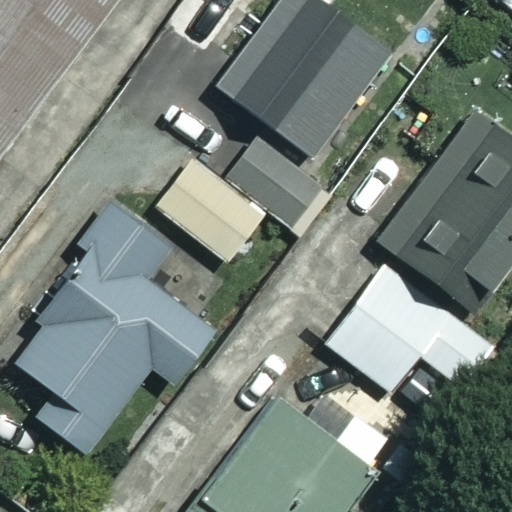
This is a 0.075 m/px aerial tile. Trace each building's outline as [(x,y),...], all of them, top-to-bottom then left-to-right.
[(0,0),(0,143),(110,0),(0,0)] [(375,56),(302,0),(269,0),(204,85),(298,157),(375,56)] [(511,243),(511,150),(465,114),(368,242),(460,311),(511,243)] [(318,182),(250,133),(217,179),(286,228),(318,182)] [(256,213),(182,157),(145,206),(219,262),(256,213)] [(169,249),(105,205),(0,358),(0,363),(42,392),(24,419),(74,453),(135,365),(160,383),(198,327),(142,289),(169,249)] [(482,347),(374,266),(316,343),(380,390),(408,353),(453,386),(482,347)] [(343,419),(312,394),(290,420),(268,403),(178,511),(339,511),(366,479),(323,443),(343,419)]
